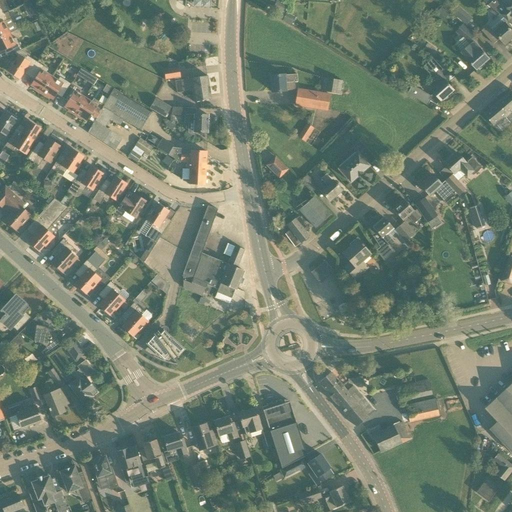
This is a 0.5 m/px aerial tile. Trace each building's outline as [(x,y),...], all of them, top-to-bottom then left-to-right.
[(277,0),(273,9),(284,13),(287,5),(277,0)] [(490,0),(482,0),(500,14),(508,21),(510,23),(510,22),(509,22),(511,18),(511,3),(509,7),(501,0),(493,0),(492,2),(490,0)] [(453,13),(467,24),(473,17),(459,6),(453,13)] [(0,37),(9,33),(9,34),(17,30),(14,23),(13,23),(11,18),(8,11),(4,13),(0,15),(0,37)] [(286,13),(282,20),(292,25),(296,18),(286,13)] [(487,37),(494,44),(500,38),(506,44),(511,38),(511,30),(510,28),(506,23),(508,21),(500,14),(496,18),(489,25),(482,31),(487,37)] [(462,25),(456,32),(469,43),(475,35),(462,25)] [(12,39),(9,34),(9,33),(0,37),(0,52),(7,49),(9,55),(21,49),(16,38),(12,39)] [(118,39),(115,48),(136,54),(139,45),(118,39)] [(483,51),(480,48),(474,42),(462,53),(468,59),(477,70),(490,59),(483,51)] [(30,74),(37,62),(27,56),(24,59),(18,55),(15,60),(14,59),(11,65),(12,65),(8,72),(19,79),(25,70),(30,74)] [(413,85),(408,94),(428,105),(431,101),(437,104),(441,100),(442,101),(455,90),(447,81),(448,80),(450,82),(456,76),(454,75),(456,74),(454,72),(451,69),(433,58),(424,67),(434,78),(440,84),(433,91),(435,93),(432,96),(413,85)] [(41,93),(52,77),(46,73),(48,69),(37,62),(30,74),(36,77),(31,85),(35,88),(34,89),(41,93)] [(191,87),(208,85),(207,76),(181,80),(179,68),(169,69),(164,70),(165,80),(174,78),(175,86),(191,84),(191,87)] [(281,75),(271,76),(272,92),(285,91),(295,90),(295,82),(297,82),(297,74),(294,74),(284,75),(281,75)] [(64,95),(71,84),(60,77),(57,81),(52,77),(41,93),(48,98),(48,97),(53,99),(58,91),(64,95)] [(342,81),(325,78),(323,91),(339,94),(342,81)] [(75,115),(85,98),(79,95),(82,91),(71,84),(64,95),(69,99),(64,107),(68,110),(75,115)] [(210,95),(208,85),(191,87),(191,84),(175,86),(176,92),(192,90),(194,102),(200,101),(210,100),(209,95),(210,95)] [(295,105),(327,110),(329,95),(298,89),(295,105)] [(102,107),(113,114),(123,120),(140,130),(146,119),(150,112),(113,90),(104,105),(102,107)] [(511,90),(511,91),(484,114),(495,127),(506,117),(511,123),(511,122),(511,90)] [(85,98),(75,115),(81,119),(82,118),(86,121),(90,115),(96,119),(97,117),(102,107),(104,105),(93,98),(91,102),(85,98)] [(171,108),(155,99),(149,109),(165,118),(171,108)] [(120,125),(123,120),(113,114),(102,107),(97,117),(96,119),(89,132),(115,150),(122,139),(104,127),(109,119),(120,125)] [(188,123),(188,127),(193,127),(193,131),(207,132),(208,115),(196,115),(196,108),(184,108),(172,107),(171,115),(184,116),(184,123),(188,123)] [(0,132),(5,136),(9,131),(10,132),(13,127),(12,126),(16,119),(5,112),(0,119),(0,132)] [(10,138),(5,146),(13,151),(15,148),(26,155),(33,146),(30,144),(33,141),(34,141),(37,136),(36,135),(40,129),(29,121),(23,130),(17,127),(12,135),(10,138)] [(305,142),(314,128),(306,124),(298,137),(305,142)] [(153,147),(140,138),(135,146),(132,150),(141,156),(144,152),(148,155),(153,147)] [(49,163),(52,158),(53,159),(57,153),(55,153),(60,146),(48,139),(43,148),(37,144),(32,153),(27,159),(38,166),(43,159),(49,163)] [(186,162),(206,163),(206,152),(191,151),(191,149),(173,148),(174,146),(164,140),(158,150),(176,160),(180,162),(186,162)] [(338,169),(350,182),(357,176),(362,172),(369,166),(367,164),(373,159),(359,142),(352,148),(356,153),(338,169)] [(73,173),(76,168),(77,169),(80,164),(79,163),(83,156),(72,149),(66,158),(61,154),(53,166),(64,173),(66,169),(73,173)] [(141,157),(131,151),(127,157),(136,163),(141,157)] [(466,176),(470,173),(473,175),(481,168),(472,157),(466,163),(456,153),(444,163),(453,174),(459,168),(466,176)] [(287,169),(275,157),(267,165),(279,178),(287,169)] [(205,185),(206,163),(186,162),(186,169),(182,169),(182,180),(189,181),(189,184),(205,185)] [(73,183),(68,190),(77,196),(80,195),(86,186),(92,190),(95,185),(96,186),(100,181),(99,180),(103,174),(91,166),(86,175),(80,172),(75,180),(73,183)] [(341,190),(332,180),(332,181),(326,174),(320,179),(326,186),(320,191),(329,201),(341,190)] [(432,174),(420,185),(426,193),(429,196),(434,191),(445,203),(456,194),(444,181),(441,184),(438,182),(432,174)] [(306,175),(301,180),(312,191),(317,187),(306,175)] [(465,190),(451,175),(445,180),(459,195),(465,190)] [(98,191),(96,193),(93,199),(100,204),(104,198),(107,200),(110,197),(116,201),(119,196),(120,197),(124,191),(122,191),(126,184),(115,177),(109,186),(104,182),(98,191)] [(4,206),(6,208),(12,213),(5,221),(15,230),(20,225),(21,226),(31,216),(34,212),(33,208),(23,199),(22,190),(13,182),(9,189),(6,186),(0,191),(0,206),(2,208),(4,206)] [(116,211),(112,216),(116,218),(120,217),(131,224),(135,218),(138,213),(139,214),(143,209),(142,208),(146,201),(135,194),(133,197),(127,193),(123,199),(118,208),(116,211)] [(315,228),(325,218),(330,214),(314,197),(299,210),(315,228)] [(398,201),(391,208),(392,209),(399,217),(402,221),(408,215),(414,223),(420,218),(413,211),(410,207),(403,199),(402,198),(398,201)] [(424,198),(414,205),(417,209),(422,216),(427,223),(436,216),(437,216),(424,198)] [(450,200),(454,213),(462,211),(458,198),(450,200)] [(45,247),(54,236),(47,230),(67,207),(54,199),(28,227),(35,234),(28,242),(38,251),(43,246),(45,247)] [(156,243),(168,224),(163,220),(169,211),(157,204),(153,210),(152,209),(148,215),(150,215),(146,221),(152,224),(145,236),(156,243)] [(469,207),(475,228),(486,225),(480,204),(469,207)] [(183,273),(183,288),(202,295),(203,292),(214,297),(215,298),(217,292),(231,298),(235,289),(236,290),(243,271),(236,268),(244,250),(243,249),(235,246),(228,264),(201,253),(217,209),(207,206),(183,273)] [(309,229),(303,221),(299,216),(288,225),(291,229),(285,234),(295,247),(308,236),(305,232),(309,229)] [(393,228),(383,217),(372,227),(375,231),(371,234),(379,247),(375,251),(384,260),(394,251),(389,245),(394,241),(387,234),(393,228)] [(409,238),(415,233),(404,221),(399,226),(409,238)] [(399,226),(394,231),(404,243),(403,243),(409,250),(414,245),(408,239),(409,238),(399,226)] [(68,268),(77,258),(70,251),(73,248),(63,239),(60,243),(53,250),(59,255),(51,263),(62,273),(67,267),(68,268)] [(370,254),(368,252),(363,246),(363,245),(361,243),(361,244),(357,240),(342,253),(350,262),(344,267),(354,279),(367,268),(362,262),(370,254)] [(511,257),(509,257),(502,281),(511,284),(511,257)] [(82,277),(75,284),(85,294),(90,288),(92,289),(96,285),(101,289),(108,281),(103,277),(101,279),(94,273),(97,270),(87,260),(83,264),(76,271),(82,277)] [(325,261),(311,272),(320,284),(334,272),(325,261)] [(157,274),(152,281),(157,285),(163,279),(157,274)] [(120,291),(110,281),(107,285),(100,293),(106,298),(98,306),(109,315),(114,309),(115,311),(124,300),(128,296),(128,294),(123,289),(122,289),(120,291)] [(142,291),(139,294),(143,299),(147,295),(142,291)] [(0,320),(9,329),(12,327),(17,331),(20,328),(31,318),(25,312),(29,307),(26,305),(15,294),(10,299),(5,305),(2,303),(1,304),(0,304),(0,320)] [(360,302),(368,320),(380,314),(372,297),(360,302)] [(139,332),(148,322),(141,315),(144,312),(134,303),(124,314),(129,319),(122,327),(132,336),(138,331),(139,332)] [(344,303),(337,306),(339,312),(347,309),(344,303)] [(36,316),(23,329),(27,333),(35,333),(36,334),(34,342),(38,343),(46,347),(41,352),(44,356),(59,346),(52,340),(54,338),(57,335),(52,332),(53,331),(50,330),(48,329),(46,328),(43,327),(41,326),(38,326),(37,325),(38,318),(36,316)] [(161,360),(163,361),(168,363),(172,358),(174,361),(178,357),(177,356),(183,349),(184,350),(185,349),(177,342),(163,329),(162,330),(163,331),(161,334),(158,330),(153,334),(154,335),(147,344),(152,349),(148,353),(153,356),(155,358),(158,359),(161,360)] [(76,340),(65,347),(70,354),(74,361),(85,353),(81,347),(76,340)] [(77,380),(69,385),(77,396),(83,404),(90,398),(94,396),(92,394),(96,391),(86,377),(93,372),(85,361),(77,366),(80,369),(73,374),(73,375),(77,380)] [(63,380),(54,368),(47,373),(56,385),(63,380)] [(319,382),(324,388),(327,386),(328,388),(338,380),(331,372),(319,382)] [(352,385),(363,382),(362,376),(347,379),(348,383),(352,385)] [(347,392),(338,380),(328,388),(327,386),(324,388),(330,396),(340,409),(340,408),(356,427),(363,420),(374,412),(353,387),(347,392)] [(395,387),(398,402),(399,407),(405,406),(404,400),(431,394),(428,380),(395,387)] [(36,387),(33,381),(27,383),(29,389),(34,402),(41,399),(36,387)] [(511,384),(486,409),(499,422),(491,429),(511,450),(511,384)] [(68,403),(64,394),(61,388),(44,395),(45,399),(49,408),(48,408),(49,411),(50,411),(52,416),(64,411),(62,405),(65,403),(66,404),(68,403)] [(96,397),(83,404),(89,415),(103,408),(96,397)] [(409,422),(438,415),(435,399),(406,406),(409,422)] [(278,470),(307,455),(302,440),(289,402),(283,404),(282,401),(281,401),(280,400),(276,401),(276,403),(272,404),(271,403),(267,404),(267,406),(262,407),(276,450),(269,452),(276,474),(279,473),(278,470)] [(22,412),(19,405),(8,409),(11,416),(16,414),(17,419),(21,428),(41,421),(38,411),(35,404),(29,406),(30,409),(22,412)] [(248,410),(238,414),(241,423),(245,434),(262,429),(258,418),(255,408),(253,409),(253,408),(248,409),(248,410)] [(216,421),(214,421),(217,431),(218,436),(220,441),(222,443),(224,443),(229,442),(228,440),(237,437),(236,433),(233,423),(230,424),(228,417),(221,419),(221,418),(216,420),(216,421)] [(380,452),(410,439),(404,425),(403,422),(380,432),(377,426),(370,430),(380,452)] [(217,445),(215,440),(212,430),(208,432),(205,424),(194,428),(194,427),(192,428),(199,450),(217,445)] [(269,431),(262,433),(267,446),(273,444),(269,431)] [(165,437),(163,437),(166,447),(167,451),(176,449),(178,456),(188,453),(186,448),(183,439),(181,439),(178,432),(170,435),(170,434),(165,436),(165,437)] [(164,467),(158,449),(155,440),(143,444),(148,460),(154,458),(158,469),(164,467)] [(241,460),(250,457),(244,441),(235,444),(241,460)] [(145,477),(135,446),(127,448),(116,452),(126,484),(132,482),(134,488),(149,483),(147,476),(145,477)] [(320,454),(307,463),(317,476),(312,479),(317,485),(332,474),(329,468),(330,468),(320,454)] [(493,459),(503,468),(497,475),(504,481),(511,471),(511,465),(498,454),(493,459)] [(94,459),(92,459),(95,469),(98,477),(105,474),(110,490),(118,487),(114,475),(111,466),(108,467),(105,457),(101,458),(100,456),(98,457),(97,456),(94,457),(94,459)] [(286,467),(290,475),(306,466),(302,458),(286,467)] [(204,460),(197,463),(202,478),(209,476),(204,460)] [(197,465),(187,468),(194,488),(204,485),(197,465)] [(64,470),(59,471),(68,493),(69,492),(70,491),(79,496),(82,502),(91,499),(86,483),(81,484),(74,466),(70,468),(69,467),(68,467),(68,466),(67,466),(66,466),(66,467),(65,467),(65,468),(64,468),(64,469),(64,470)] [(161,468),(166,481),(172,478),(168,466),(161,468)] [(279,470),(284,478),(290,475),(286,467),(279,470)] [(276,481),(282,478),(279,473),(276,474),(273,476),(276,481)] [(27,488),(35,511),(56,511),(57,511),(68,511),(61,491),(55,493),(51,481),(49,475),(43,477),(42,476),(36,478),(36,480),(30,482),(32,486),(27,488)] [(489,501),(499,488),(488,480),(478,493),(489,501)] [(342,486),(329,492),(330,493),(323,495),(326,502),(325,502),(329,510),(349,501),(342,486)] [(321,498),(318,488),(297,494),(300,505),(321,498)] [(23,506),(22,504),(18,495),(0,502),(2,507),(0,508),(0,511),(20,511),(21,511),(20,508),(23,506)] [(267,504),(269,511),(276,511),(273,502),(267,504)]
